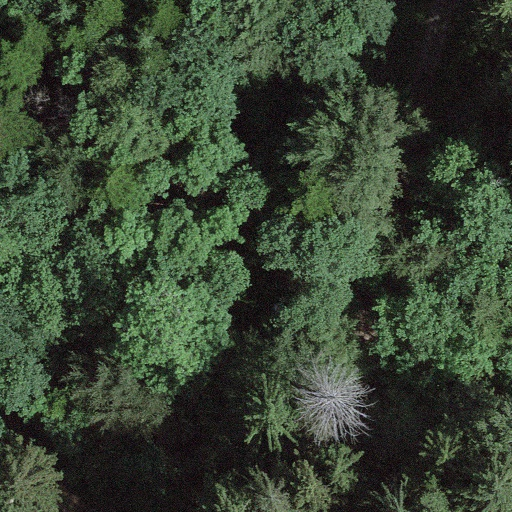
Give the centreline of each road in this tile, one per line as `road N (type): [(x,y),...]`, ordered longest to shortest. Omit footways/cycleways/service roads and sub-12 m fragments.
road 1 (track): [(354,511),(410,0)]
road 2 (track): [(0,403),(88,511)]
